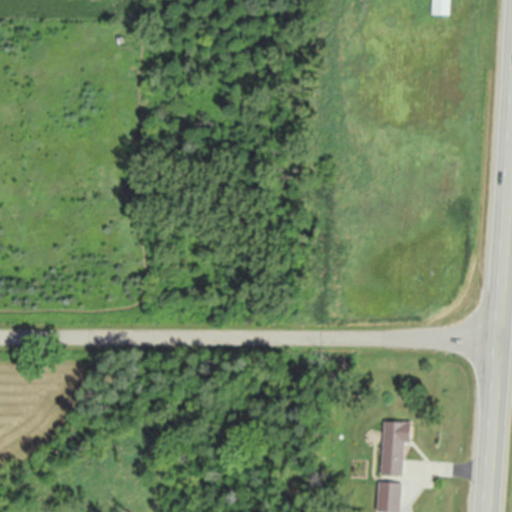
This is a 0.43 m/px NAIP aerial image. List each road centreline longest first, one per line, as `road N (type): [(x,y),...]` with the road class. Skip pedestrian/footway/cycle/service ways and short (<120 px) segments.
road 1 (residential): [(0,337),(505,340)]
road 2 (primary): [(495,511),(511,249)]
